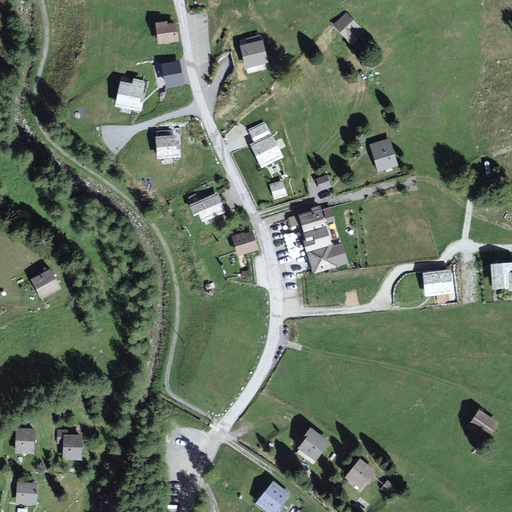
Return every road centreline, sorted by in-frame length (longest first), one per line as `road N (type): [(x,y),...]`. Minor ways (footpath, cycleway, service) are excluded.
road 1 (unclassified): [(178,0),(201,107),(255,223),(275,314),(256,384),(202,457),(187,511)]
road 2 (track): [(274,335),(303,348),(487,511)]
road 3 (track): [(303,348),(402,364),(511,406)]
